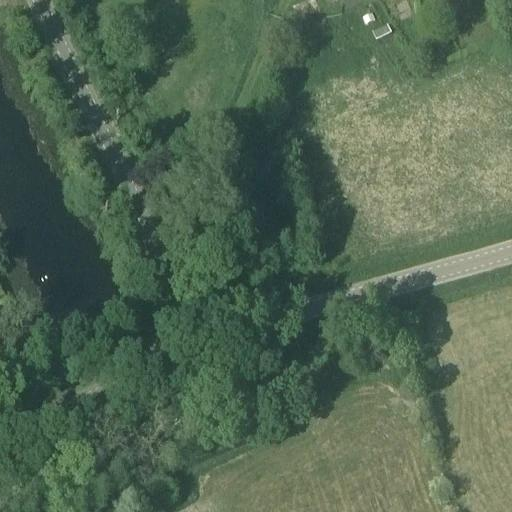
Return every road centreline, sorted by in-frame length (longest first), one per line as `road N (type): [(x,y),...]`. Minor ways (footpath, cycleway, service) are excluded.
road 1 (tertiary): [(196,343),(30,0)]
road 2 (tertiary): [(511,258),(196,343)]
road 3 (track): [(249,326),(324,431),(216,490),(203,511)]
road 4 (tertiary): [(0,441),(196,343)]
